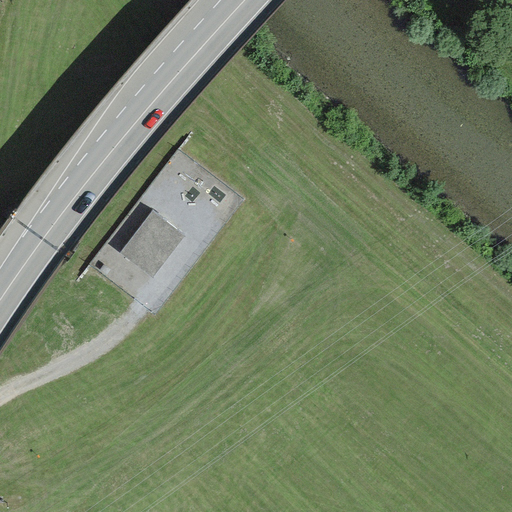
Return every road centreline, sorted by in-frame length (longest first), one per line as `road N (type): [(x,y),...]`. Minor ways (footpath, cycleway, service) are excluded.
road 1 (trunk): [(245,0),(70,206),(0,302)]
road 2 (track): [(0,396),(69,366),(122,331),(138,308)]
